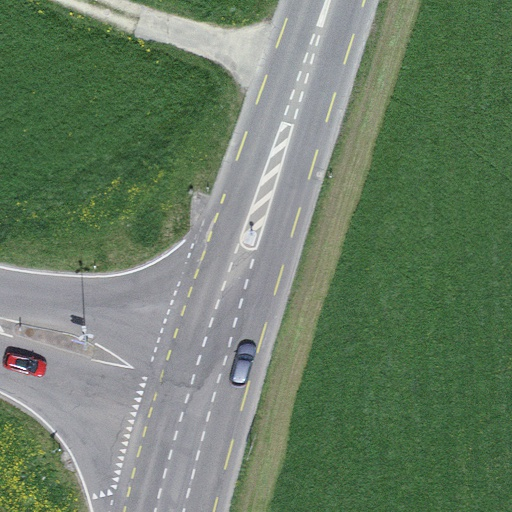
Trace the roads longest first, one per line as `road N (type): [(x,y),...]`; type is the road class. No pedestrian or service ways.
road 1 (secondary): [(327,0),(202,394)]
road 2 (track): [(304,66),(88,0)]
road 3 (secondary): [(202,394),(0,325)]
road 4 (secondary): [(202,394),(170,511)]
